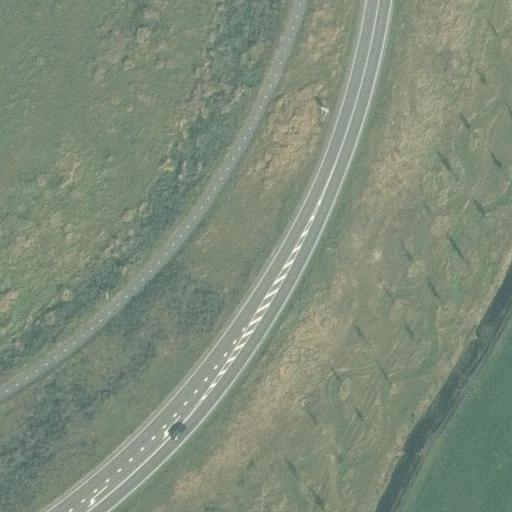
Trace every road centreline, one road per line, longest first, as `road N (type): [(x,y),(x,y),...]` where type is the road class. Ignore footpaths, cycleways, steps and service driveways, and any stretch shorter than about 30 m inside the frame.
road 1 (tertiary): [(326,180),(218,351),(137,441),(51,511)]
road 2 (tertiary): [(93,511),(199,411),(234,363),(312,233),(326,180)]
road 3 (tertiary): [(326,180),(360,86),(378,0)]
